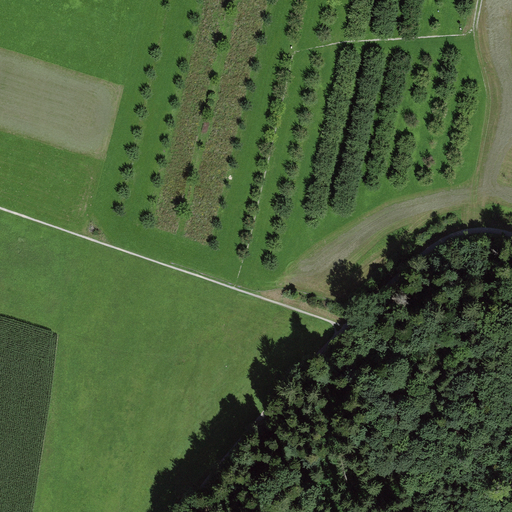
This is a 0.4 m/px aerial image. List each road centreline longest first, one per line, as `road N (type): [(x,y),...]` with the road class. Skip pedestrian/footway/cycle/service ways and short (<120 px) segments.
road 1 (track): [(186,511),(345,327)]
road 2 (track): [(345,327),(442,241),(476,230),(511,235)]
